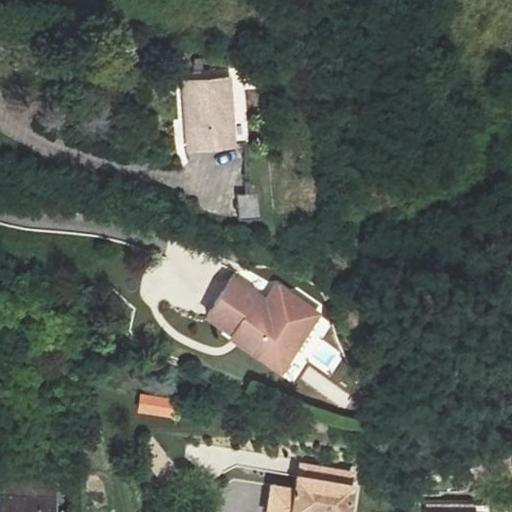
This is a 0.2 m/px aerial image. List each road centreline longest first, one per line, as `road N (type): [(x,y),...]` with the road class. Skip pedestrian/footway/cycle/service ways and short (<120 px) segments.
road 1 (unclassified): [(128,169),(54,147),(0,112)]
road 2 (residential): [(0,206),(134,242)]
